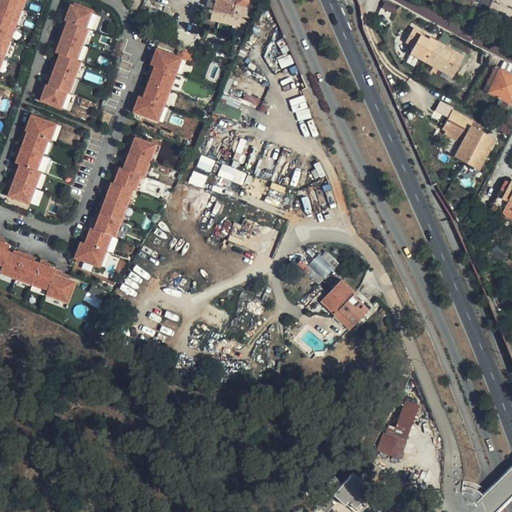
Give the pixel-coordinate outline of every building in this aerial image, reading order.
[(0,1),(20,9),(23,0),(0,0),(0,1)] [(208,0),(207,6),(214,8),(211,18),(229,23),(231,13),(233,14),(231,25),(239,26),(241,15),(245,14),(247,6),(255,7),(255,0),(208,0)] [(511,0),(492,0),(489,15),(511,21),(511,0)] [(0,19),(14,25),(20,9),(0,1),(0,19)] [(93,13),(68,3),(65,10),(66,11),(69,12),(68,16),(66,20),(68,21),(87,28),(93,13)] [(167,15),(149,9),(147,16),(166,22),(167,15)] [(252,17),(245,14),(241,15),(239,26),(247,28),(252,17)] [(0,37),(8,40),(14,25),(0,19),(0,37)] [(87,28),(68,21),(67,26),(65,30),(61,28),(59,35),(84,45),(90,29),(89,29),(87,28)] [(187,31),(168,22),(160,36),(188,50),(193,39),(186,36),(187,31)] [(421,32),(413,28),(405,42),(413,46),(410,53),(426,62),(437,41),(430,37),(428,39),(420,35),(421,32)] [(84,45),(59,35),(56,42),(57,43),(61,44),(59,48),(57,52),(61,54),(78,60),(84,45)] [(445,46),(437,41),(426,62),(453,77),(464,56),(453,50),(452,52),(444,48),(445,46)] [(177,56),(156,49),(150,65),(175,74),(180,58),(177,56)] [(194,54),(179,49),(177,56),(180,58),(175,74),(176,74),(182,58),(191,62),(194,54)] [(78,60),(61,54),(60,59),(58,63),(54,61),(52,68),(77,78),(83,62),(80,61),(78,60)] [(511,65),(504,62),(501,69),(511,74),(511,65)] [(175,74),(150,65),(148,72),(149,72),(152,73),(151,77),(149,82),(169,89),(175,74)] [(511,74),(501,69),(500,68),(495,66),(483,90),(500,98),(496,104),(509,111),(511,111),(511,74)] [(77,78),(52,68),(49,75),(50,76),(54,77),(52,81),(50,85),(70,93),(71,93),(77,78)] [(169,89),(149,82),(147,87),(146,90),(142,89),(141,89),(139,96),(163,105),(169,89)] [(50,85),(45,83),(42,90),(43,90),(46,92),(45,95),(43,100),(64,108),(70,93),(50,85)] [(163,105),(139,96),(133,112),(157,121),(163,105)] [(303,110),(297,111),(298,119),(308,118),(306,98),(292,100),(293,105),(303,104),(303,110)] [(480,125),(452,110),(442,128),(446,130),(458,137),(460,134),(465,136),(461,143),(459,147),(454,156),(479,170),(495,138),(482,131),(478,129),(480,125)] [(54,123),(33,116),(31,122),(35,124),(32,133),(51,140),(53,140),(53,141),(54,140),(57,131),(52,128),(54,123)] [(35,124),(31,122),(27,132),(32,133),(35,124)] [(52,128),(57,131),(54,140),(55,141),(61,126),(54,123),(52,128)] [(465,136),(460,134),(458,137),(446,130),(444,134),(461,143),(465,136)] [(27,132),(25,131),(22,138),(23,138),(27,140),(25,143),(24,148),(45,155),(51,140),(32,133),(27,132)] [(158,144),(133,134),(130,142),(131,142),(134,143),(133,147),(131,151),(152,159),(158,144)] [(459,147),(456,145),(451,155),(454,156),(459,147)] [(24,148),(19,146),(17,153),(17,154),(21,155),(20,159),(18,163),(39,171),(45,155),(24,148)] [(131,151),(127,150),(124,157),(125,157),(129,159),(127,162),(126,167),(143,173),(146,174),(146,175),(152,159),(131,151)] [(200,156),(197,168),(211,172),(214,160),(200,156)] [(39,171),(18,163),(16,170),(16,171),(20,172),(18,176),(16,180),(38,188),(44,173),(41,171),(39,171)] [(126,167),(118,164),(115,171),(116,172),(119,173),(118,177),(116,181),(134,188),(136,189),(137,189),(138,189),(143,173),(126,167)] [(218,176),(243,183),(246,172),(221,165),(218,176)] [(191,182),(204,186),(207,176),(194,173),(191,182)] [(16,180),(13,179),(11,186),(11,187),(15,188),(13,192),(12,196),(32,204),(38,188),(16,180)] [(116,181),(110,179),(107,186),(108,187),(112,188),(110,192),(109,197),(128,204),(129,204),(134,188),(116,181)] [(511,179),(511,180),(510,183),(503,198),(509,201),(507,204),(511,206),(511,179)] [(510,183),(506,180),(493,204),(505,210),(503,214),(511,218),(511,206),(507,204),(509,201),(503,198),(510,183)] [(32,204),(34,204),(40,189),(38,188),(32,204)] [(109,197),(105,195),(102,202),(103,202),(107,204),(105,208),(103,213),(123,220),(128,204),(109,197)] [(103,213),(99,211),(96,218),(97,218),(100,219),(99,223),(97,228),(114,234),(116,235),(117,235),(123,220),(103,213)] [(97,228),(90,225),(87,232),(91,234),(90,237),(88,242),(108,250),(114,234),(97,228)] [(11,251),(13,246),(8,244),(4,242),(6,238),(0,235),(0,264),(5,266),(11,251)] [(78,257),(96,264),(98,259),(104,261),(108,250),(88,242),(84,251),(81,250),(78,257)] [(18,278),(28,253),(21,250),(20,251),(19,255),(15,253),(11,251),(5,266),(4,268),(3,272),(18,278)] [(104,261),(98,259),(96,264),(104,267),(111,250),(108,250),(104,261)] [(322,280),(336,266),(322,252),(308,266),(322,280)] [(34,284),(42,263),(36,261),(33,260),(34,256),(28,253),(18,278),(34,284)] [(50,290),(58,269),(52,267),(49,266),(50,262),(44,259),(42,263),(34,284),(50,290)] [(65,272),(58,269),(50,290),(50,292),(49,294),(71,302),(78,282),(72,280),(63,276),(65,272)] [(355,292),(341,279),(321,300),(335,314),(340,309),(355,324),(369,309),(354,294),(355,292)] [(50,290),(34,284),(33,286),(50,292),(50,290)] [(71,302),(49,294),(48,296),(70,304),(71,302)] [(355,324),(340,309),(335,314),(350,328),(355,324)] [(393,436),(405,441),(418,405),(406,400),(393,436)] [(393,436),(385,433),(379,449),(399,457),(405,441),(393,436)] [(375,492),(353,472),(343,484),(334,477),(325,487),(342,502),(345,499),(356,508),(363,500),(366,502),(375,492)] [(366,502),(368,504),(377,494),(375,492),(366,502)] [(363,500),(356,508),(360,511),(368,504),(366,502),(363,500)]
